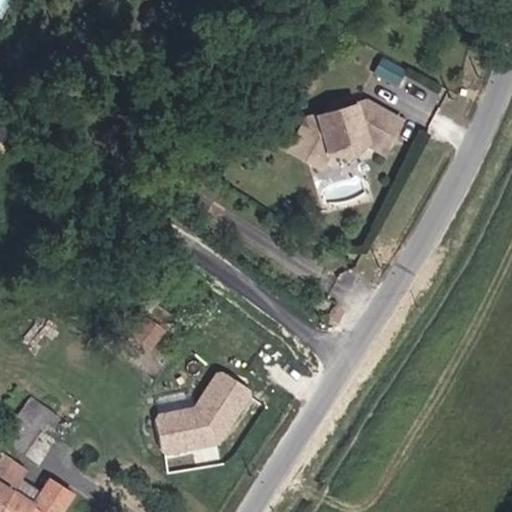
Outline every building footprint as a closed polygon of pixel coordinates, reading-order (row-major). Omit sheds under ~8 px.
[(390,82),(397,69),(375,57),(368,70),(390,82)] [(387,136),(396,119),(361,101),(337,108),(334,116),(327,112),(303,119),(286,151),(303,160),(314,140),(319,138),(324,153),(361,141),(365,134),(376,130),(387,136)] [(379,151),(387,136),(376,130),(365,134),(361,141),(379,151)] [(316,168),(324,153),(319,138),(314,140),(303,160),(316,168)] [(142,337),(152,320),(135,310),(124,327),(142,337)] [(255,390),(217,368),(195,406),(152,414),(161,457),(222,445),(255,390)] [(20,398),(9,415),(33,430),(44,413),(20,398)] [(9,415),(1,410),(0,411),(0,444),(16,455),(33,430),(9,415)] [(0,472),(0,486),(6,491),(15,477),(2,470),(0,472)] [(28,504),(37,491),(15,477),(6,491),(28,504)] [(57,511),(70,493),(46,478),(37,491),(28,504),(6,491),(0,500),(0,511),(57,511)]
